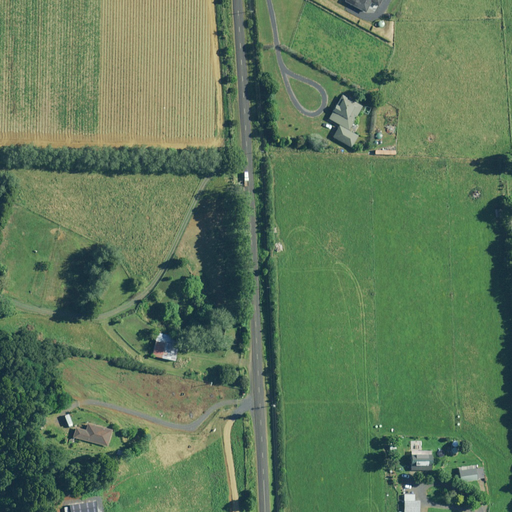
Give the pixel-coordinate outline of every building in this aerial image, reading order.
[(364,106),(342,95),(330,119),(341,125),(334,137),(350,146),(357,134),(349,130),(353,123),(355,123),(364,106)] [(181,337),(158,333),(153,356),(176,360),(178,352),(181,337)] [(113,430),(88,424),(87,430),(77,427),(74,437),(109,446),(113,430)] [(422,449),(422,441),(412,441),(412,470),(431,470),(432,450),(422,449)] [(478,479),(476,467),(459,470),(461,482),(478,479)] [(405,500),(402,500),(402,504),(405,504),(404,511),(419,511),(420,500),(415,500),(415,494),(405,494),(405,500)]
